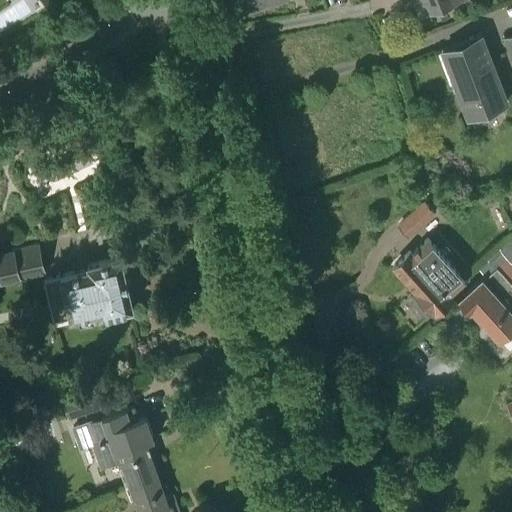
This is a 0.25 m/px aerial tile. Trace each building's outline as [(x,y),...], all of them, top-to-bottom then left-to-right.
[(239,0),(243,11),(276,0),(239,0)] [(412,0),(418,14),(455,0),(412,0)] [(511,31),(501,36),(511,63),(511,31)] [(468,116),(506,102),(480,33),(441,48),(468,116)] [(127,79),(109,79),(109,93),(127,93),(127,79)] [(397,224),(408,236),(432,213),(422,202),(397,224)] [(392,265),(416,291),(409,298),(425,316),(433,309),(434,311),(451,296),(448,293),(464,278),(427,237),(411,252),(409,250),(392,265)] [(511,238),(503,246),(511,255),(511,238)] [(0,253),(0,284),(19,280),(46,273),(38,244),(12,251),(0,253)] [(88,267),(42,278),(53,321),(98,310),(99,314),(132,305),(119,254),(86,263),(88,267)] [(482,278),(481,277),(458,297),(469,309),(471,308),(497,337),(511,324),(511,282),(496,265),(482,278)] [(65,415),(98,402),(93,391),(61,404),(65,415)] [(132,405),(73,426),(75,432),(87,428),(100,466),(120,459),(129,483),(157,473),(144,436),(151,434),(143,410),(135,413),(132,405)] [(157,473),(129,483),(139,511),(179,511),(172,492),(165,495),(157,473)]
